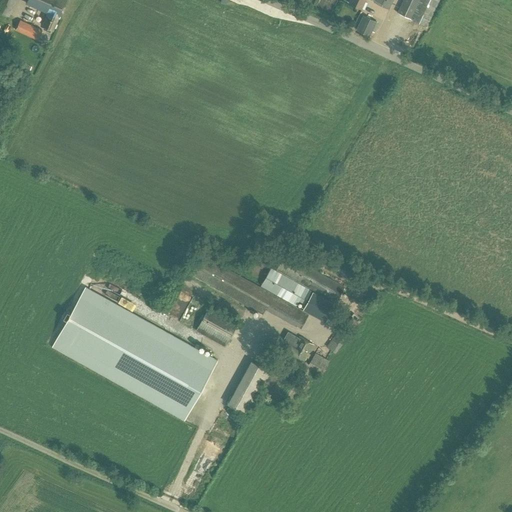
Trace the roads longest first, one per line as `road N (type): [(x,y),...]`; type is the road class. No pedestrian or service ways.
road 1 (unknown): [(511,110),(263,0)]
road 2 (unknown): [(0,434),(177,511)]
road 3 (track): [(377,284),(511,341)]
